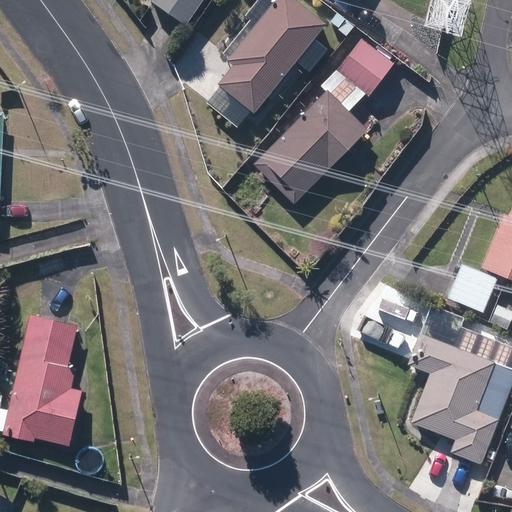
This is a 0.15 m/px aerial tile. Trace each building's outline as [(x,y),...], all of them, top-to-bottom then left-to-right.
[(155,0),(152,5),(186,28),(206,0),(155,0)] [(219,87),(255,116),(327,28),(292,0),(278,0),(227,64),(234,69),(219,87)] [(339,33),(348,40),(355,30),(346,23),(339,33)] [(337,74),(371,99),(394,67),(361,42),(337,74)] [(255,169),(295,208),(328,174),(329,174),(368,133),(327,94),(255,169)] [(483,270),(511,282),(511,213),(509,220),(505,219),(483,270)] [(449,301),(484,315),(498,282),(463,267),(449,301)] [(490,326),(508,333),(511,322),(511,313),(497,307),(490,326)] [(36,440),(69,448),(82,396),(71,393),(76,372),(68,370),(78,328),(33,317),(2,438),(34,446),(36,440)] [(452,456),(481,468),(511,389),(511,372),(421,337),(409,368),(431,377),(412,426),(457,444),(452,456)] [(0,511),(11,511),(17,504),(0,493),(0,511)]
